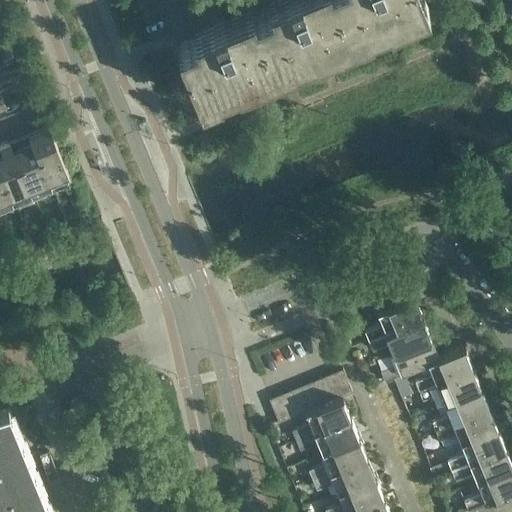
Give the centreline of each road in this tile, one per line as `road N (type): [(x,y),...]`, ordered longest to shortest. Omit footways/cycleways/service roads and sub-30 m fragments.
road 1 (tertiary): [(49,0),(188,333)]
road 2 (tertiary): [(209,325),(79,0)]
road 3 (unclassified): [(511,336),(437,232),(298,289)]
road 4 (tertiary): [(252,511),(209,325)]
road 5 (tertiary): [(188,333),(226,511)]
